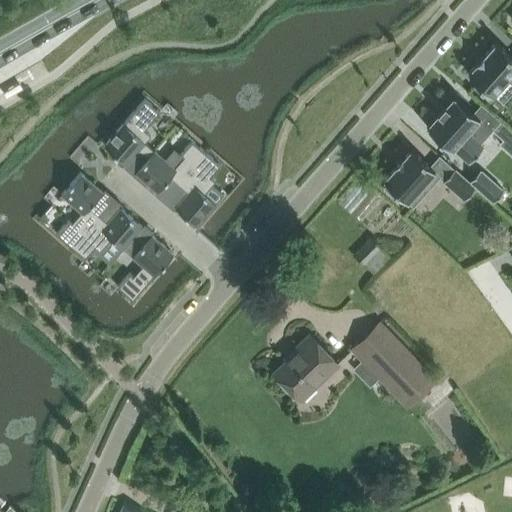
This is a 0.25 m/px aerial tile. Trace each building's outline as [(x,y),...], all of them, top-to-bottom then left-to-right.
[(511,55),(496,41),(483,55),(482,54),(475,61),(476,62),(467,72),(492,94),(507,77),(511,80),(511,55)] [(438,113),(427,126),(452,148),(453,147),(469,162),(484,146),(481,143),(501,120),(481,102),(474,111),(455,94),(446,104),(445,104),(438,112),(438,113)] [(111,137),(105,144),(126,163),(139,148),(149,156),(155,150),(145,141),(151,135),(145,129),(160,111),(145,98),(117,130),(116,130),(115,131),(116,131),(112,136),(111,135),(111,136),(111,137)] [(149,156),(135,171),(157,190),(170,175),(179,183),(207,152),(206,151),(192,139),(180,153),(184,156),(181,159),(174,167),(165,159),(155,150),(149,156)] [(413,206),(441,175),(412,149),(404,158),(402,156),(394,165),(396,166),(384,180),(388,183),(384,187),(395,197),(399,193),(413,206)] [(188,191),(175,206),(197,225),(216,203),(215,203),(224,194),(212,184),(215,180),(211,176),(221,164),(207,152),(179,183),(188,191)] [(470,182),(454,168),(444,180),(465,199),(475,187),(470,182)] [(481,170),(470,182),(475,187),(493,203),(504,190),(481,170)] [(103,191),(81,172),(62,193),(81,210),(72,221),(68,218),(56,232),(71,245),(98,214),(89,206),(103,191)] [(107,222),(98,214),(71,245),(87,258),(99,244),(95,241),(104,230),(124,247),(129,241),(143,226),(121,206),(107,222)] [(138,249),(129,241),(124,247),(143,264),(134,275),(130,272),(118,286),(134,297),(174,252),(152,233),(138,249)] [(371,236),(354,254),(374,273),(391,255),(371,236)] [(436,378),(394,335),(380,320),(352,348),(407,406),(436,378)] [(301,398),(315,384),(338,363),(310,334),(293,350),(295,352),(275,371),(301,398)] [(143,511),(124,503),(120,511),(143,511)]
